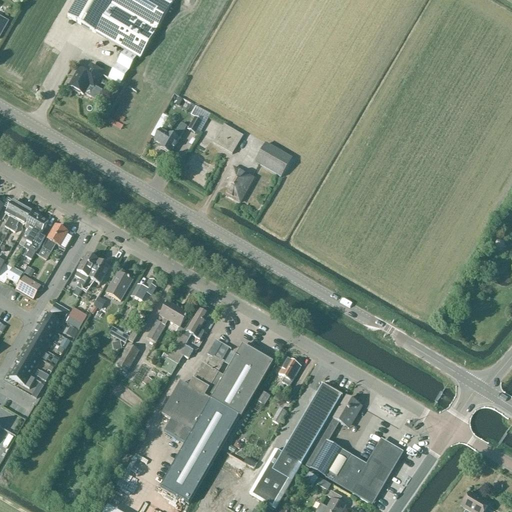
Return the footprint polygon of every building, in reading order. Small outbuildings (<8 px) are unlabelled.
[(121,87),(137,58),(141,61),(175,0),(78,0),(68,18),(96,35),(125,52),(109,80),(121,87)] [(0,39),(9,24),(0,18),(0,39)] [(81,70),(71,89),(73,90),(72,92),(80,96),(81,94),(83,96),(91,100),(96,91),(94,90),(104,72),(92,65),(87,74),(81,70)] [(196,108),(191,116),(195,119),(202,123),(200,127),(197,132),(201,134),(211,116),(196,108)] [(197,132),(200,127),(202,123),(195,119),(188,131),(195,135),(197,132)] [(161,147),(159,149),(171,156),(187,128),(182,125),(175,138),(168,135),(161,131),(154,142),(161,147)] [(243,138),(224,126),(213,145),(232,156),(243,138)] [(293,160),(266,145),(255,164),(281,179),(293,160)] [(240,204),(254,179),(240,171),(239,171),(234,169),(220,192),(240,204)] [(193,178),(187,187),(206,199),(212,190),(193,178)] [(10,231),(23,208),(19,206),(19,205),(17,203),(14,204),(13,203),(6,216),(10,218),(5,228),(10,231)] [(19,224),(25,227),(33,214),(23,208),(10,231),(15,234),(18,229),(17,228),(19,224)] [(30,238),(41,219),(34,215),(26,230),(28,231),(26,236),(30,238)] [(24,249),(23,250),(29,254),(31,251),(32,251),(34,248),(40,250),(46,240),(41,237),(48,223),(41,219),(30,238),(29,240),(27,244),(24,249)] [(56,247),(60,249),(68,234),(57,228),(48,242),(39,258),(47,262),(56,247)] [(497,243),(495,246),(496,250),(499,252),(503,251),(505,248),(504,244),(501,242),(497,243)] [(31,251),(29,254),(24,263),(29,266),(36,254),(32,251),(31,251)] [(82,292),(99,263),(88,256),(78,274),(82,277),(77,289),(82,292)] [(100,287),(110,270),(99,263),(82,292),(87,295),(95,285),(100,287)] [(7,279),(18,285),(24,275),(13,269),(7,279)] [(28,269),(25,275),(31,279),(35,273),(28,269)] [(7,279),(10,274),(2,270),(0,273),(0,276),(6,280),(7,279)] [(107,296),(121,304),(133,283),(119,275),(107,296)] [(23,278),(16,291),(33,301),(41,288),(23,278)] [(131,298),(147,307),(159,287),(150,282),(144,291),(138,287),(131,298)] [(105,302),(99,299),(94,307),(100,310),(105,302)] [(178,329),(180,330),(188,315),(168,303),(160,318),(165,321),(162,325),(157,322),(147,339),(156,345),(166,327),(168,323),(178,329)] [(56,305),(51,314),(64,322),(70,314),(56,305)] [(196,339),(200,341),(204,333),(200,331),(209,317),(199,312),(188,331),(185,329),(169,358),(168,357),(167,360),(167,361),(178,367),(183,358),(189,361),(194,352),(186,348),(192,337),(196,339)] [(41,326),(56,335),(62,326),(46,316),(41,326)] [(78,318),(73,328),(79,331),(85,322),(78,318)] [(51,344),(56,335),(41,326),(35,334),(51,344)] [(128,342),(133,345),(141,330),(136,327),(130,339),(129,339),(128,342)] [(70,329),(66,336),(73,340),(77,333),(70,329)] [(128,342),(129,339),(113,329),(109,335),(126,345),(128,342)] [(180,330),(178,329),(175,334),(180,337),(183,332),(180,330)] [(46,352),(51,344),(35,334),(30,343),(46,352)] [(189,389),(205,398),(225,363),(222,362),(229,350),(216,342),(209,355),(214,358),(208,368),(203,365),(189,389)] [(41,361),(46,352),(30,343),(25,352),(41,361)] [(128,373),(140,353),(128,346),(116,367),(128,373)] [(243,417),(253,400),(274,365),(243,347),(213,400),(243,417)] [(36,370),(41,361),(25,352),(20,361),(36,370)] [(20,361),(15,369),(31,379),(36,370),(20,361)] [(171,380),(178,367),(167,361),(161,371),(168,375),(167,377),(171,380)] [(301,369),(299,368),(288,361),(279,376),(284,380),(282,384),(289,388),(301,369)] [(15,369),(9,379),(30,391),(35,381),(31,379),(15,369)] [(143,383),(148,387),(152,382),(147,378),(143,383)] [(189,389),(189,388),(181,384),(162,417),(171,422),(164,434),(186,446),(161,490),(189,506),(240,419),(242,420),(243,417),(213,400),(212,401),(205,398),(189,389)] [(343,398),(331,391),(330,384),(323,386),(322,386),(323,387),(282,456),(275,452),(250,496),(276,511),(342,398),(343,398)] [(39,385),(34,395),(38,397),(44,388),(39,385)] [(264,407),(268,400),(270,398),(263,393),(257,402),(264,407)] [(362,409),(348,400),(347,400),(334,422),(333,422),(331,426),(336,429),(336,428),(338,425),(345,429),(352,417),(355,419),(362,409)] [(280,409),(272,422),(279,426),(287,413),(280,409)] [(337,429),(336,428),(336,429),(331,426),(307,467),(372,506),(402,454),(382,442),(367,467),(328,444),(337,429)] [(244,464),(230,455),(225,463),(242,474),(247,466),(244,464)] [(247,466),(254,470),(258,464),(247,458),(244,464),(247,466)] [(309,474),(305,481),(314,487),(318,479),(309,474)] [(234,480),(229,477),(226,482),(231,485),(234,480)] [(317,486),(328,492),(331,487),(321,481),(317,486)] [(339,505),(339,504),(342,499),(331,493),(328,498),(332,501),(327,509),(320,505),(316,511),(342,511),(345,508),(339,505)] [(463,509),(468,511),(485,511),(489,506),(471,495),(463,509)]
